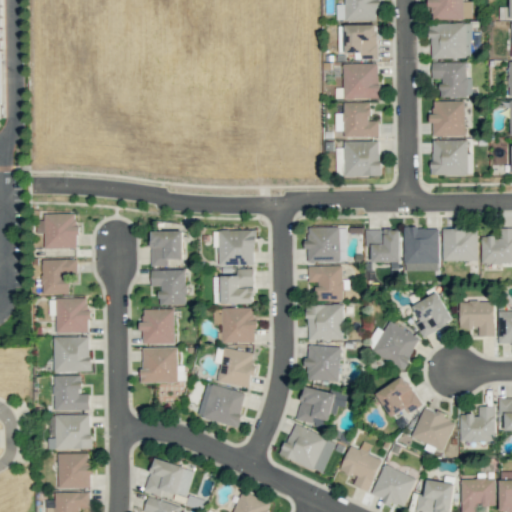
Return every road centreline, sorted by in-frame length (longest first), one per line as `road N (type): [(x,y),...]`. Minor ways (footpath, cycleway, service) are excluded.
road 1 (residential): [(511,200),(201,202),(30,185)]
road 2 (residential): [(116,511),(115,237)]
road 3 (residential): [(279,202),(279,386),(247,466)]
road 4 (residential): [(118,429),(158,430),(346,511)]
road 5 (residential): [(408,200),(405,0)]
